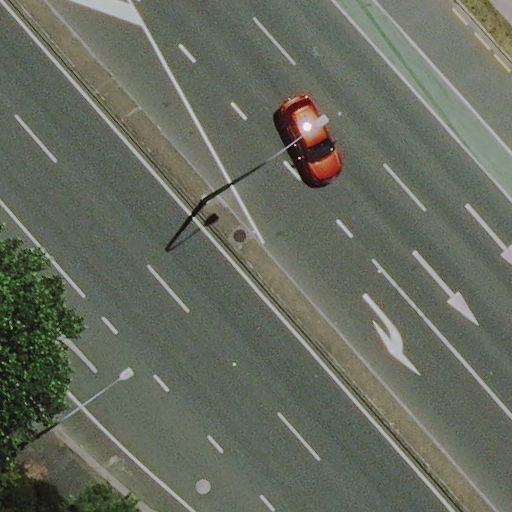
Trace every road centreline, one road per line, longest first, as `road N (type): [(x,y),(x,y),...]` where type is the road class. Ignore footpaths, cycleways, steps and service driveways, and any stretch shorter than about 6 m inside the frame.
road 1 (secondary): [(205,0),(511,340)]
road 2 (secondary): [(292,511),(0,181)]
